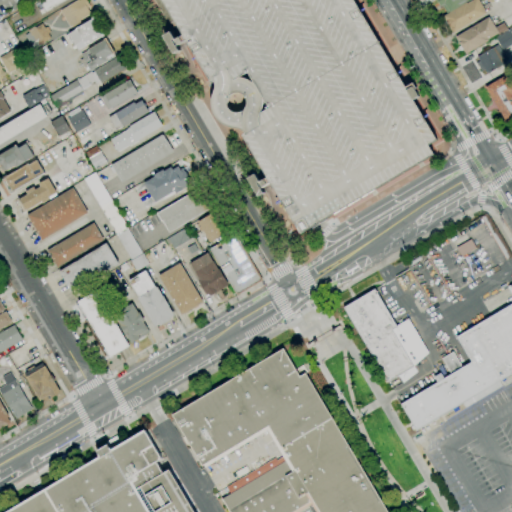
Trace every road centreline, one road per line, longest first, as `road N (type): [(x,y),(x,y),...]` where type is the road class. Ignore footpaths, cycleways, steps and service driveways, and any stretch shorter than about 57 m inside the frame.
road 1 (residential): [(123,0),(294,291)]
road 2 (secondary): [(17,460),(248,320)]
road 3 (residential): [(0,235),(103,408)]
road 4 (secondary): [(385,230),(433,223),(480,200),(511,208)]
road 5 (secondary): [(493,165),(385,230)]
